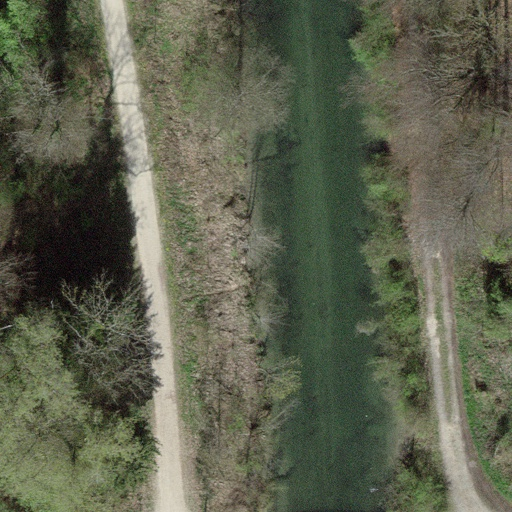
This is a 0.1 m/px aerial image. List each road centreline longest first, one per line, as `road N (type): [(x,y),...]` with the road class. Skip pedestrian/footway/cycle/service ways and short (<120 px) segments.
road 1 (track): [(411,0),(452,426),(475,511)]
road 2 (track): [(121,0),(181,511)]
